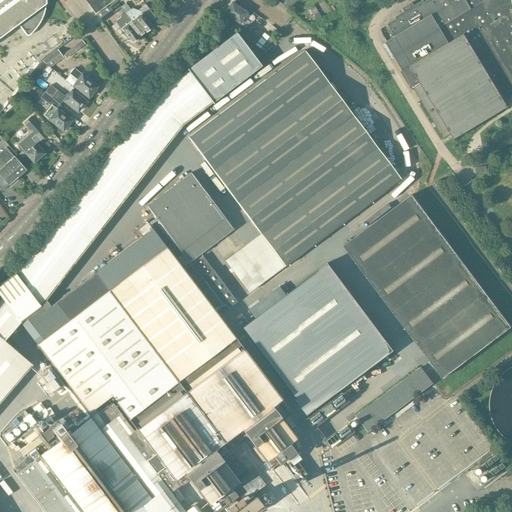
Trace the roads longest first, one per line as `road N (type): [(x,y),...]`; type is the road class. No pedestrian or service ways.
road 1 (residential): [(466,181),(373,35),(376,19),(396,0)]
road 2 (tertiary): [(0,250),(132,87)]
